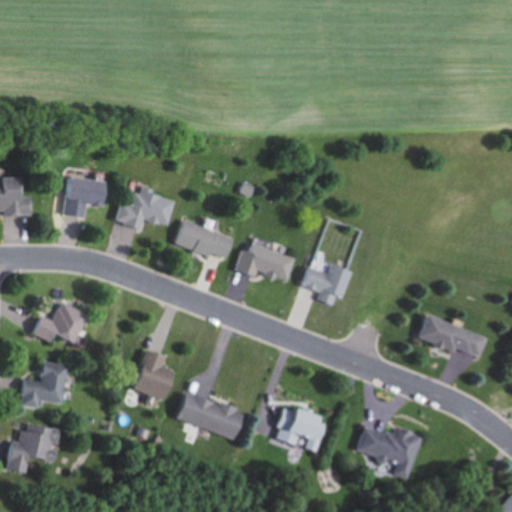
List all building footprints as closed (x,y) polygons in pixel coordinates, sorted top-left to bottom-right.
[(86,219),(88,205),(106,208),(110,184),(68,178),(63,216),(86,219)] [(0,216),(33,216),(33,198),(25,198),(25,179),(0,179),(0,216)] [(145,222),(170,228),(176,200),(141,192),(140,195),(132,194),(130,206),(120,204),(116,224),(144,230),(145,222)] [(184,222),(176,246),(228,262),(235,238),(184,222)] [(244,244),(237,270),(290,284),(297,258),(244,244)] [(330,274),(309,267),(301,288),(321,295),(319,302),(339,309),(353,272),(334,265),(330,274)] [(54,323),(40,316),(31,334),(52,344),(56,336),(77,346),(92,317),(64,303),(54,323)] [(429,317),(421,340),(483,361),(491,338),(429,317)] [(174,373),(163,370),(166,358),(146,352),(134,392),(166,401),(174,373)] [(40,401),(62,405),(69,366),(38,361),(34,381),(23,380),(19,405),(39,409),(40,401)] [(327,418),(283,405),(273,440),(317,453),(327,418)] [(409,481),(423,444),(368,423),(357,452),(397,467),(394,475),(409,481)] [(10,442),(5,471),(27,475),(29,460),(54,464),(60,430),(24,424),(20,444),(10,442)] [(511,511),(511,497),(500,511),(511,511)]
